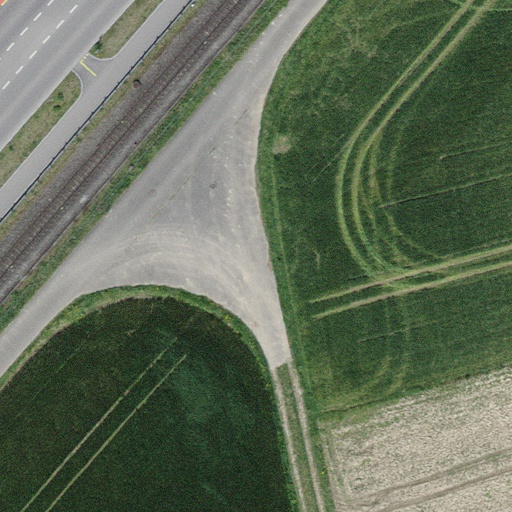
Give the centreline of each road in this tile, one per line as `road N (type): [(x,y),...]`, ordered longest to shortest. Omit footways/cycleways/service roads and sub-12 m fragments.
road 1 (track): [(0,355),(309,0)]
road 2 (track): [(156,172),(281,362),(313,511)]
